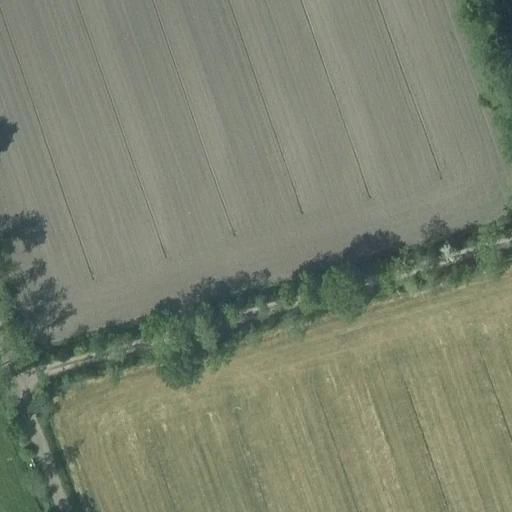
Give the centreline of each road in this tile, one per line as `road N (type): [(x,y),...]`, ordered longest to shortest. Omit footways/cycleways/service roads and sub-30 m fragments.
road 1 (track): [(16,381),(511,245)]
road 2 (track): [(16,381),(61,511)]
